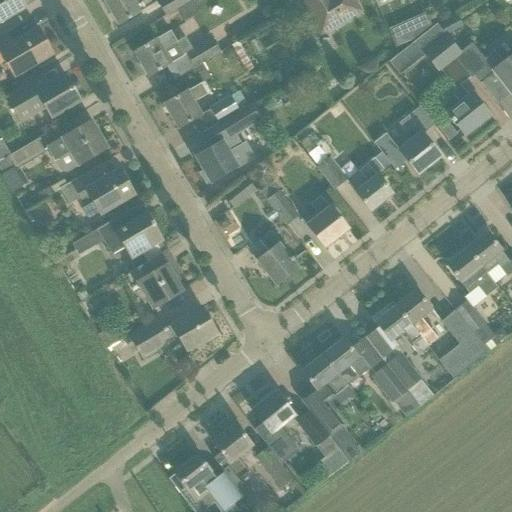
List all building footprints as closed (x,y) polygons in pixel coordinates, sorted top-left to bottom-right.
[(0,0),(0,21),(24,8),(18,0),(0,0)] [(117,25),(134,15),(139,12),(132,0),(103,0),(102,1),(117,25)] [(164,16),(190,0),(161,0),(157,3),(164,16)] [(325,31),(342,21),(360,11),(353,0),(300,0),(308,13),(313,21),(318,18),(325,31)] [(292,18),(257,36),(275,70),(310,53),(292,18)] [(404,23),(389,29),(397,46),(411,40),(404,23)] [(4,33),(0,36),(0,62),(5,60),(14,76),(51,55),(36,29),(10,44),(4,33)] [(147,77),(164,67),(181,57),(189,71),(194,68),(195,68),(202,64),(220,53),(211,37),(192,49),(184,37),(175,42),(169,31),(133,53),(147,77)] [(460,86),(470,78),(454,59),(460,54),(459,53),(445,35),(429,48),(424,52),(438,71),(441,69),(456,88),(451,92),(460,103),(446,114),(450,119),(449,120),(452,123),(453,122),(464,137),(489,117),(470,93),(468,95),(460,86)] [(413,43),(389,62),(399,75),(423,56),(413,43)] [(511,55),(504,63),(495,51),(485,59),(472,43),(459,53),(460,54),(454,59),(470,78),(470,79),(473,76),(479,84),(493,73),(511,96),(511,55)] [(195,68),(194,68),(203,83),(211,79),(202,64),(195,68)] [(50,117),(61,111),(78,101),(63,75),(39,89),(33,79),(16,89),(4,96),(19,122),(44,107),(50,117)] [(177,129),(194,119),(200,115),(192,102),(206,94),(200,83),(163,104),(177,129)] [(344,93),(341,84),(326,90),(328,100),(344,93)] [(210,108),(218,123),(247,106),(238,92),(210,108)] [(250,104),(247,106),(218,123),(203,132),(212,147),(194,157),(209,183),(236,168),(253,157),(246,143),(240,146),(240,144),(234,135),(259,121),(250,104)] [(399,151),(404,159),(417,174),(439,157),(422,135),(434,125),(420,107),(399,123),(413,140),(399,151)] [(63,173),(88,158),(106,148),(90,122),(73,132),(48,147),(46,148),(59,172),(63,173)] [(374,146),(386,161),(396,153),(384,138),(374,146)] [(0,173),(14,169),(14,171),(45,153),(37,139),(0,161),(0,173)] [(3,141),(0,143),(0,153),(2,157),(10,150),(3,141)] [(347,179),(329,157),(315,167),(333,190),(347,179)] [(354,193),(357,197),(369,212),(392,195),(376,175),(383,170),(374,159),(358,171),(368,183),(354,193)] [(66,185),(59,189),(61,194),(67,204),(79,197),(86,193),(92,203),(81,209),(87,219),(98,213),(99,214),(116,204),(133,194),(119,170),(101,181),(94,169),(76,179),(70,182),(66,185)] [(233,208),(256,190),(248,177),(223,197),(233,208)] [(63,181),(50,189),(52,193),(53,192),(59,189),(66,185),(63,181)] [(286,227),(299,217),(271,182),(259,192),(286,227)] [(50,189),(36,197),(38,201),(43,198),(52,193),(50,189)] [(52,193),(43,198),(46,203),(56,197),(53,192),(52,193)] [(306,225),(311,232),(324,248),(347,230),(329,207),(328,207),(320,196),(309,205),(318,215),(306,225)] [(42,204),(29,212),(38,227),(51,219),(42,204)] [(96,230),(50,257),(56,268),(102,242),(110,256),(124,247),(131,258),(141,252),(147,262),(166,251),(160,241),(152,226),(154,225),(152,220),(149,222),(145,215),(127,225),(121,215),(104,226),(96,230)] [(217,218),(215,222),(217,227),(221,229),(225,228),(228,224),(226,219),(222,217),(217,218)] [(289,258),(285,253),(278,244),(280,243),(271,231),(258,240),(268,252),(256,261),(256,262),(258,260),(264,269),(263,270),(275,286),(297,269),(291,261),(293,259),(291,257),(289,258)] [(510,263),(499,249),(487,233),(466,250),(494,285),(494,284),(506,275),(502,269),(510,263)] [(486,297),(497,289),(498,288),(494,284),(494,285),(466,250),(446,266),(469,295),(479,287),(486,297)] [(147,262),(131,272),(152,308),(164,301),(181,291),(166,266),(173,262),(167,251),(166,251),(147,262)] [(420,319),(431,310),(415,290),(395,306),(428,347),(436,340),(420,319)] [(497,343),(483,324),(468,303),(456,312),(471,333),(475,338),(486,352),(497,343)] [(419,354),(428,347),(395,306),(388,311),(385,307),(371,319),(378,328),(365,338),(382,360),(386,365),(406,390),(418,406),(432,396),(420,381),(421,380),(392,341),(399,335),(417,355),(419,354)] [(158,318),(129,336),(142,358),(178,337),(186,351),(215,334),(200,308),(165,329),(158,318)] [(437,361),(452,380),(486,352),(475,338),(471,333),(456,312),(441,323),(458,345),(437,361)] [(367,371),(382,360),(365,338),(351,349),(342,339),(322,355),(322,356),(337,375),(344,384),(347,387),(367,371)] [(309,411),(328,437),(343,425),(326,403),(347,387),(344,384),(337,375),(322,356),(322,355),(300,372),(315,391),(301,402),(309,412),(309,411)] [(406,390),(386,365),(371,377),(391,402),(406,390)] [(257,427),(265,437),(262,440),(280,464),(298,450),(280,428),(294,416),(275,392),(251,411),(261,424),(257,427)] [(316,447),(328,437),(309,411),(309,412),(296,421),(316,447)] [(213,458),(222,471),(224,469),(238,488),(241,485),(237,481),(238,480),(248,472),(237,458),(252,446),(247,439),(234,424),(231,426),(228,424),(222,429),(223,433),(211,442),(220,453),(213,458)] [(256,457),(275,482),(280,489),(291,481),(286,474),(267,448),(256,457)] [(325,459),(319,464),(329,476),(347,462),(338,449),(325,459)] [(214,477),(210,473),(209,470),(196,455),(173,473),(174,474),(168,479),(190,508),(193,511),(201,511),(212,504),(218,511),(226,511),(235,506),(233,503),(242,497),(236,489),(238,488),(224,469),(222,471),(214,477)]
